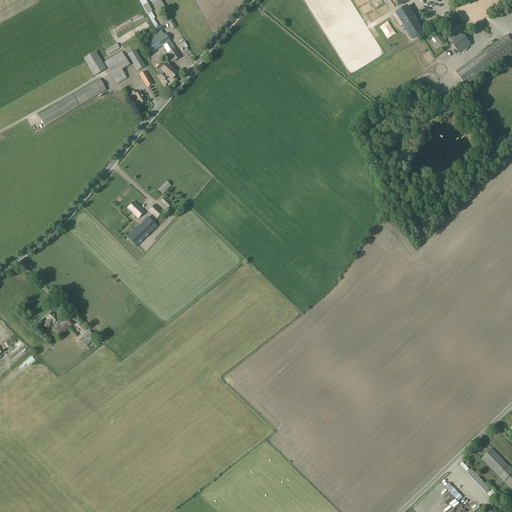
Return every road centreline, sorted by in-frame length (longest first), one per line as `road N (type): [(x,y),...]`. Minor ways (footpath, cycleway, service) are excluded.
road 1 (unclassified): [(0,273),(73,214),(252,0)]
road 2 (unclassified): [(401,511),(511,404)]
